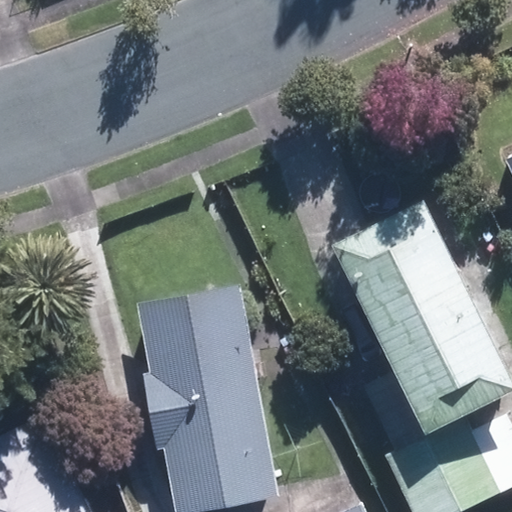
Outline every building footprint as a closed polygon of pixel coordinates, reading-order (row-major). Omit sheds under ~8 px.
[(511,147),(499,155),(511,181),(511,147)] [(423,417),(511,372),(511,364),(423,184),(331,230),(423,417)] [(274,491),(235,277),(130,296),(169,511),(274,491)] [(0,511),(88,511),(39,410),(0,428),(0,511)] [(494,511),(497,511),(489,493),(499,489),(463,412),(382,449),(411,511),(494,511)] [(323,511),(365,511),(358,497),(323,511)]
